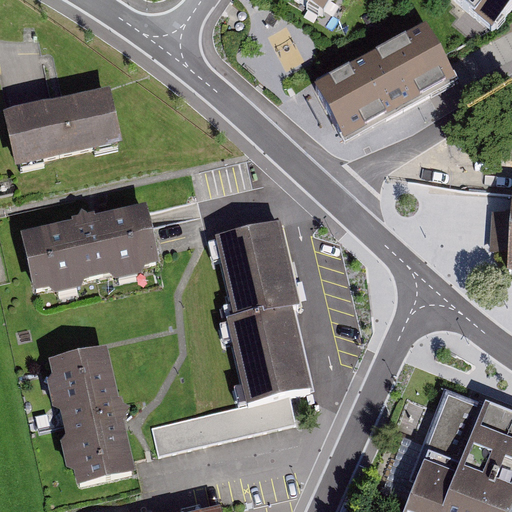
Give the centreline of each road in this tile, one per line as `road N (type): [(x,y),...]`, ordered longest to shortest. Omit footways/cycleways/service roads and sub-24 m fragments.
road 1 (tertiary): [(427,296),(406,322),(322,511)]
road 2 (tertiary): [(334,198),(171,44)]
road 3 (residential): [(511,86),(334,198)]
road 4 (tertiary): [(427,296),(408,267),(334,198)]
